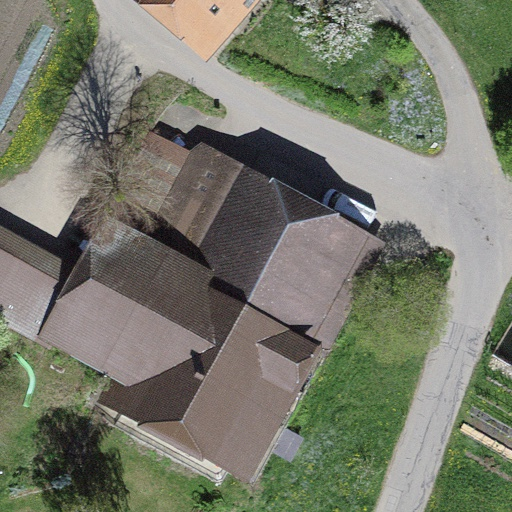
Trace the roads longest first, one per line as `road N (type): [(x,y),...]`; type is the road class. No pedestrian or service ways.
road 1 (unclassified): [(480,203),(259,107),(180,60),(116,0)]
road 2 (unclassified): [(397,511),(459,323),(480,203)]
road 3 (unclassified): [(401,0),(440,54),(459,100),(480,203)]
